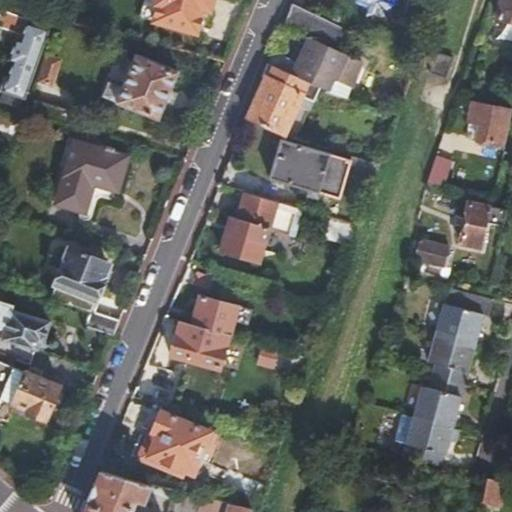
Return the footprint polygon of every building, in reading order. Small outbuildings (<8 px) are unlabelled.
[(150,7),(145,22),(189,36),(196,14),(202,16),(207,0),(147,0),(145,6),(150,7)] [(332,26),(333,24),(341,0),(325,0),(324,3),(316,7),(312,18),(332,26)] [(511,0),(493,0),(490,19),(511,23),(511,0)] [(284,8),(275,28),(302,39),(324,47),(332,26),(312,18),(284,8)] [(0,10),(0,27),(13,33),(0,70),(0,87),(19,95),(41,30),(18,22),(20,18),(0,10)] [(263,58),(259,69),(296,83),(311,89),(310,91),(327,97),(344,54),(324,47),(302,39),(295,57),(291,69),(282,65),(263,58)] [(286,53),(282,65),(291,69),(295,57),(286,53)] [(50,61),(37,56),(28,81),(41,85),(50,61)] [(432,58),(424,80),(439,85),(447,63),(432,58)] [(148,125),(154,111),(162,92),(168,77),(126,60),(112,92),(106,107),(148,125)] [(259,69),(237,122),(282,137),(286,125),(282,124),(296,83),(259,69)] [(91,100),(106,107),(112,92),(97,86),(91,100)] [(162,92),(154,111),(165,115),(172,96),(162,92)] [(25,100),(20,114),(56,125),(60,111),(25,100)] [(467,141),(497,147),(501,124),(491,122),(494,109),(466,103),(462,125),(471,126),(467,141)] [(0,141),(1,142),(11,123),(0,118),(0,141)] [(68,143),(49,204),(77,213),(86,186),(110,194),(120,160),(68,143)] [(273,143),(260,182),(330,204),(342,165),(273,143)] [(445,166),(429,162),(423,181),(420,190),(437,194),(445,166)] [(479,231),(494,235),(498,214),(462,206),(453,243),(475,248),(479,231)] [(225,221),(214,254),(250,266),(261,232),(225,221)] [(319,241),(346,250),(352,230),(325,222),(319,241)] [(445,254),(408,245),(404,263),(441,272),(445,254)] [(63,252),(45,297),(83,312),(101,267),(63,252)] [(399,446),(397,454),(433,464),(436,455),(438,456),(459,375),(473,317),(477,318),(481,302),(436,290),(418,365),(419,365),(406,418),(399,446)] [(184,327),(224,338),(232,310),(194,298),(184,327)] [(9,308),(0,305),(0,343),(33,354),(42,324),(8,313),(9,308)] [(113,324),(83,315),(78,329),(107,339),(113,324)] [(184,327),(171,323),(160,359),(212,374),(224,338),(184,327)] [(33,354),(0,343),(0,361),(27,369),(33,354)] [(256,356),(251,373),(267,377),(272,361),(256,356)] [(27,369),(0,361),(0,368),(23,379),(27,369)] [(42,373),(27,369),(23,379),(0,368),(0,409),(38,426),(53,391),(38,384),(42,373)] [(59,378),(42,373),(38,384),(53,391),(59,378)] [(399,446),(406,418),(393,415),(387,443),(399,446)] [(148,435),(139,460),(188,479),(203,436),(149,416),(143,433),(148,435)] [(125,511),(128,502),(137,504),(142,486),(92,474),(76,511),(125,511)] [(500,482),(481,477),(476,503),(493,507),(500,482)] [(170,493),(164,511),(190,511),(194,499),(170,493)] [(242,511),(194,499),(190,511),(242,511)]
